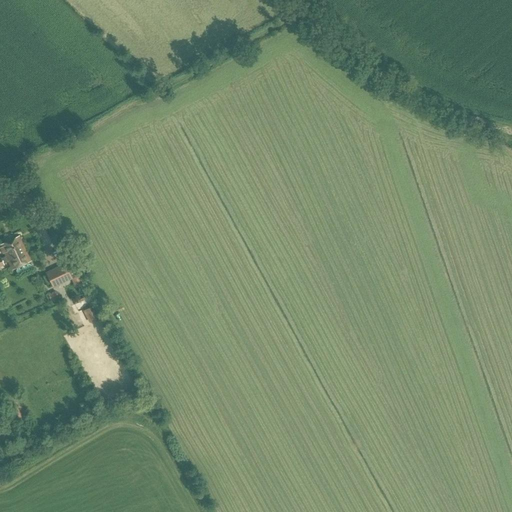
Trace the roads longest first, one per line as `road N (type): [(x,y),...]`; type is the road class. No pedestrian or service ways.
road 1 (track): [(0,181),(292,15),(302,7),(296,0)]
road 2 (track): [(197,511),(154,439),(132,425),(106,429),(0,491)]
road 3 (track): [(302,7),(389,82),(511,133)]
